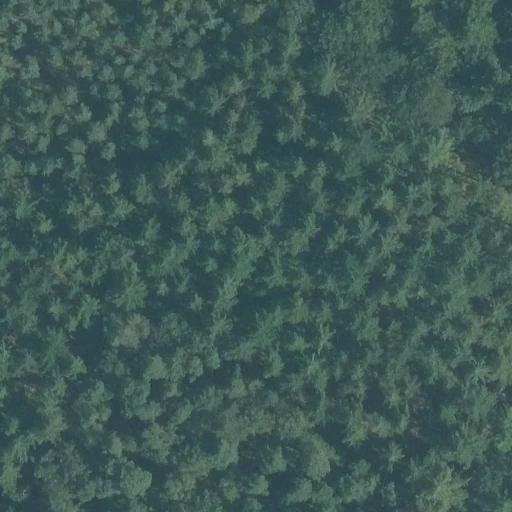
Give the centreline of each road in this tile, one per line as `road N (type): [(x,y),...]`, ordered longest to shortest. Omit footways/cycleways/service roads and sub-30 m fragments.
road 1 (track): [(339,0),(511,129)]
road 2 (track): [(435,511),(511,373)]
